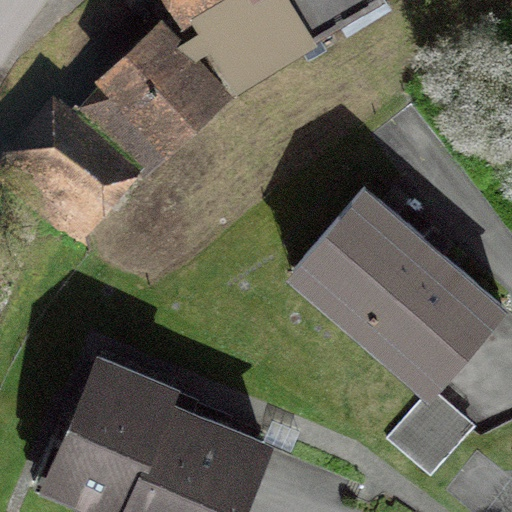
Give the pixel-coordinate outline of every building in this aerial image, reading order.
[(157,0),(175,31),(184,26),(227,99),(370,16),(360,0),(157,0)] [(217,107),(146,37),(78,105),(137,164),(149,175),(217,107)] [(91,238),(137,164),(78,105),(70,117),(57,106),(3,171),(91,238)] [(494,314),(352,193),(279,277),(421,398),(494,314)] [(159,386),(84,359),(34,497),(74,511),(231,511),(257,441),(153,403),(159,386)]
